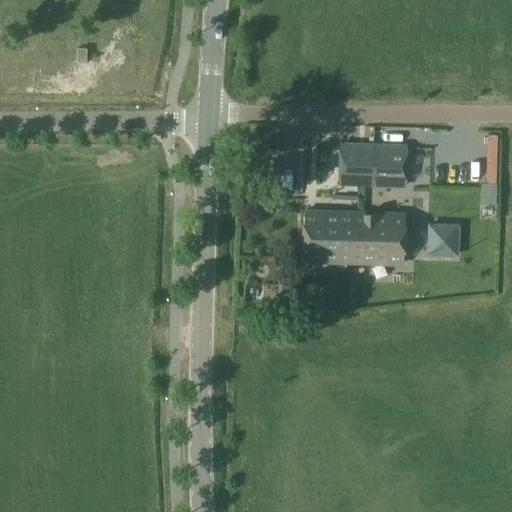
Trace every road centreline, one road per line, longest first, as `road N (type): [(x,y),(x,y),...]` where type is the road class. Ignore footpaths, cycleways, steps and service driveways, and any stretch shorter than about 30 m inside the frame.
road 1 (tertiary): [(202,511),(208,122)]
road 2 (unclassified): [(208,122),(233,113),(511,115)]
road 3 (unclassified): [(170,122),(0,121)]
road 4 (tertiary): [(208,122),(219,0)]
